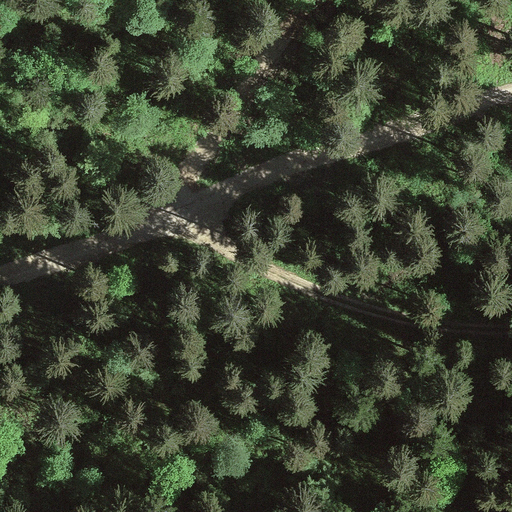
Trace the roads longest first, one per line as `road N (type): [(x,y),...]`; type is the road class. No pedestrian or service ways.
road 1 (track): [(511,89),(189,215),(0,275)]
road 2 (track): [(189,215),(233,250),(306,288),(406,314),(511,323)]
road 3 (track): [(144,229),(230,118),(302,0)]
